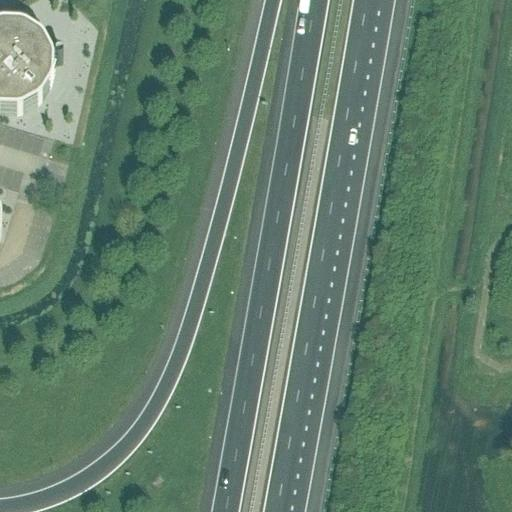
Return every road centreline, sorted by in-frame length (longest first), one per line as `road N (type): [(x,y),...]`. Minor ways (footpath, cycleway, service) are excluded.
road 1 (motorway): [(271,0),(191,325),(152,413),(97,476),(0,511)]
road 2 (motorway): [(277,511),(366,0)]
road 3 (motorway): [(313,0),(224,511)]
